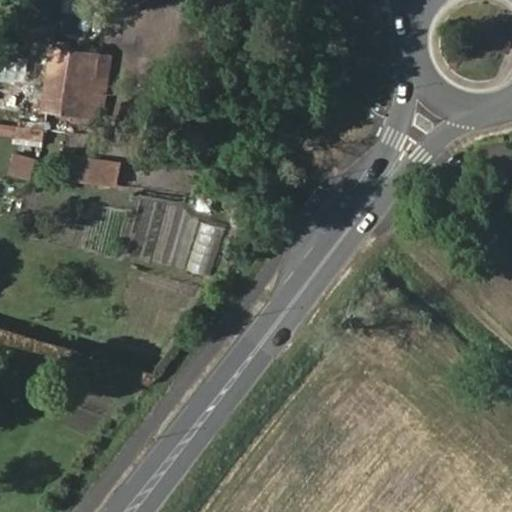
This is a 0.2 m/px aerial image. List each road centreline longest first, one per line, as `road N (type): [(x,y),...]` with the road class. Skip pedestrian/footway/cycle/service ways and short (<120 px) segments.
road 1 (primary): [(368,201),(123,511)]
road 2 (track): [(368,201),(511,329)]
road 3 (primary): [(413,64),(404,129),(368,201)]
road 4 (primary): [(368,201),(481,110)]
